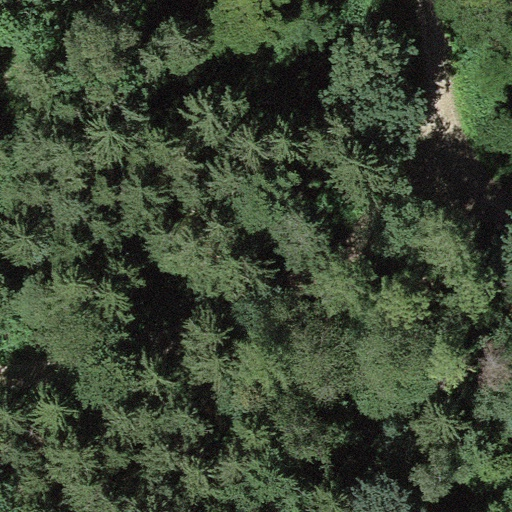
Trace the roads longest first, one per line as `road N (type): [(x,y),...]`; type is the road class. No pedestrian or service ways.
road 1 (track): [(449,175),(288,290),(47,381),(0,383)]
road 2 (track): [(414,0),(449,175),(511,201)]
